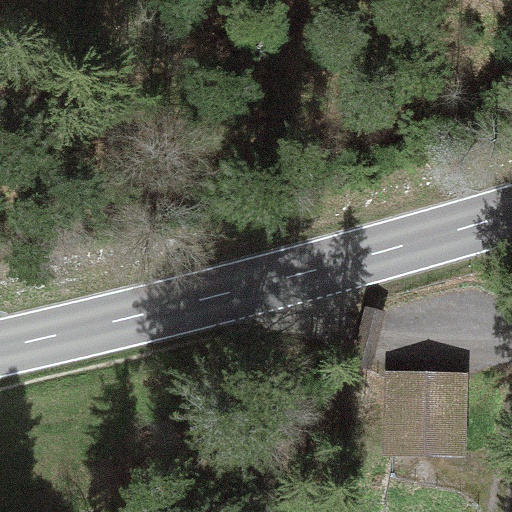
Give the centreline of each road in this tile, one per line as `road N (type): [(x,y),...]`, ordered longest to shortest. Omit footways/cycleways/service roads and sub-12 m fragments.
road 1 (secondary): [(511,206),(292,275),(0,348)]
road 2 (track): [(511,323),(344,309),(292,275)]
